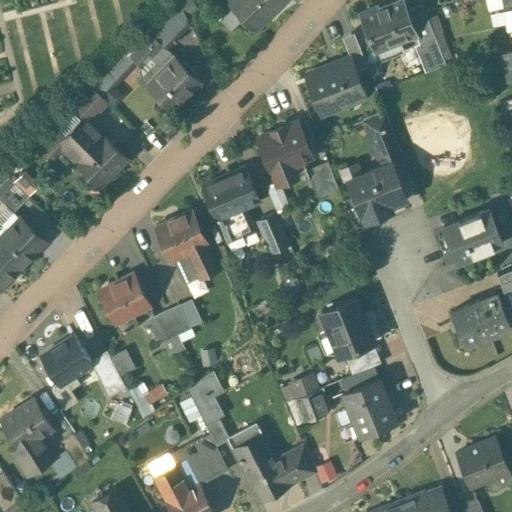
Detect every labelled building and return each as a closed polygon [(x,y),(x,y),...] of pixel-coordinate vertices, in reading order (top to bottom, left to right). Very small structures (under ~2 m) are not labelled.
[(243,16),(228,1),(227,0),(214,14),(230,30),(243,16)] [(227,0),(228,1),(243,16),(255,28),(267,15),(266,14),(279,0),(227,0)] [(403,0),(397,0),(378,8),(377,5),(359,12),(374,49),(416,32),(403,0)] [(152,34),(132,54),(142,64),(162,44),(152,34)] [(435,36),(419,42),(429,68),(424,70),(425,70),(445,62),(435,36)] [(174,55),(146,84),(171,108),(199,79),(174,55)] [(350,57),(306,74),(320,112),(340,104),(338,99),(362,89),(350,57)] [(122,95),(102,75),(105,72),(104,72),(91,84),(109,101),(113,105),(122,95)] [(77,100),(55,119),(66,131),(70,134),(86,118),(89,120),(109,101),(91,84),(76,98),(77,100)] [(375,89),(362,94),(367,108),(359,111),(362,119),(385,110),(375,84),(374,85),(375,89)] [(511,96),(499,100),(502,113),(511,110),(511,96)] [(89,120),(86,118),(70,134),(60,144),(100,184),(126,157),(89,120)] [(283,125),(271,130),(271,131),(258,136),(276,181),(296,173),(292,162),(310,154),(296,121),(284,126),(283,125)] [(389,121),(376,126),(388,155),(401,150),(389,121)] [(327,160),(305,168),(316,195),(337,187),(327,160)] [(391,160),(347,178),(362,214),(363,213),(365,218),(391,207),(389,203),(405,196),(391,160)] [(244,166),(202,184),(216,217),(244,205),(259,199),(244,166)] [(9,178),(0,187),(0,199),(12,211),(27,195),(9,178)] [(255,230),(244,205),(216,217),(227,242),(228,241),(231,247),(245,241),(242,235),(255,230)] [(488,207),(443,225),(456,259),(502,242),(488,207)] [(206,242),(190,208),(155,225),(170,259),(174,257),(188,250),(200,275),(217,267),(205,242),(206,242)] [(275,210),(255,219),(268,252),(289,244),(275,210)] [(19,216),(0,235),(0,252),(17,269),(44,240),(19,216)] [(200,275),(188,250),(174,257),(185,282),(200,275)] [(0,285),(17,269),(0,252),(0,285)] [(511,265),(496,272),(502,287),(511,283),(511,265)] [(134,272),(98,290),(114,321),(117,319),(123,331),(138,324),(132,312),(149,303),(134,272)] [(496,291),(451,309),(464,344),(510,326),(496,291)] [(355,296),(321,310),(339,354),(373,340),(355,296)] [(179,303),(166,308),(177,332),(190,326),(179,303)] [(166,308),(152,315),(155,320),(148,322),(157,341),(162,339),(166,346),(180,339),(177,332),(166,308)] [(74,333),(41,355),(59,384),(92,362),(74,333)] [(107,353),(95,359),(108,383),(120,376),(107,353)] [(209,370),(186,386),(193,399),(206,392),(218,386),(209,370)] [(379,375),(341,391),(353,419),(354,418),(360,432),(358,433),(359,434),(396,419),(390,404),(389,404),(384,392),(385,392),(379,375)] [(318,387),(295,396),(304,418),(326,410),(318,387)] [(218,416),(206,392),(193,399),(205,423),(218,416)] [(34,397),(0,419),(18,447),(19,448),(39,436),(52,427),(34,397)] [(218,416),(205,423),(215,445),(229,437),(218,416)] [(170,428),(158,435),(167,453),(180,447),(170,428)] [(259,428),(231,443),(239,459),(259,499),(288,484),(287,483),(313,469),(302,444),(275,458),(259,428)] [(72,432),(59,440),(76,466),(88,457),(72,432)] [(495,435),(455,450),(469,485),(508,469),(495,435)] [(39,436),(19,448),(18,447),(13,450),(28,473),(53,457),(39,436)] [(188,489),(174,464),(153,475),(167,500),(165,501),(171,511),(214,511),(199,483),(188,489)] [(22,499),(2,469),(0,470),(0,506),(3,511),(22,499)] [(424,489),(398,500),(402,511),(450,511),(440,485),(425,491),(424,489)] [(129,511),(116,487),(91,500),(96,511),(129,511)] [(482,511),(477,497),(463,502),(466,511),(482,511)] [(371,511),(402,511),(398,500),(371,510),(371,511)]
